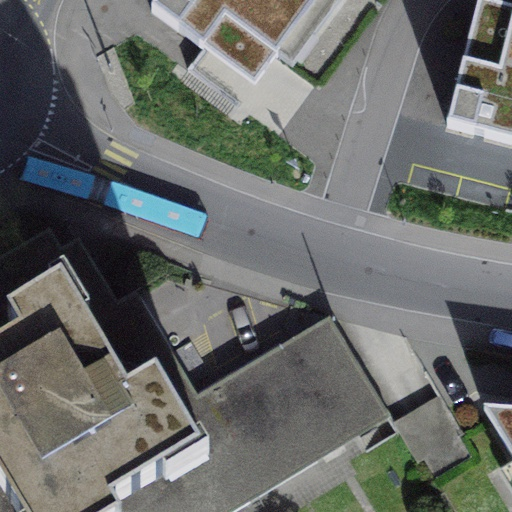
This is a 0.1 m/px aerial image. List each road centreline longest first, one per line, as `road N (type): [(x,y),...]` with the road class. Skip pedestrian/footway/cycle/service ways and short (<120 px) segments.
road 1 (residential): [(330,258),(243,234),(14,133)]
road 2 (residential): [(330,258),(392,39),(414,0)]
road 3 (residential): [(511,296),(330,258)]
